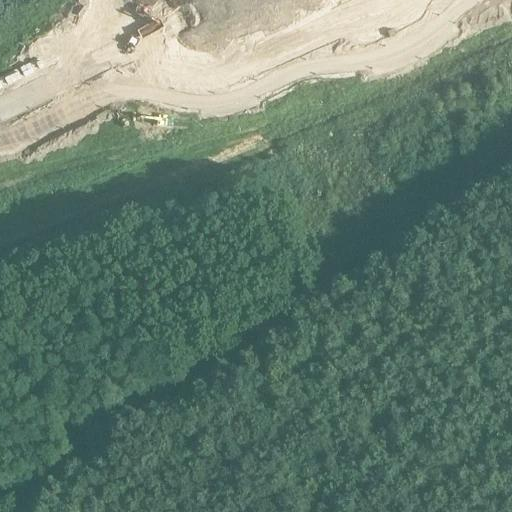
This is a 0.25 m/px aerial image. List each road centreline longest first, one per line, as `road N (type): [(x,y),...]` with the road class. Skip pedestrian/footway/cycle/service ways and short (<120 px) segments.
road 1 (unclassified): [(141,40),(164,64),(204,76),(395,0)]
road 2 (unclassified): [(0,111),(141,40)]
